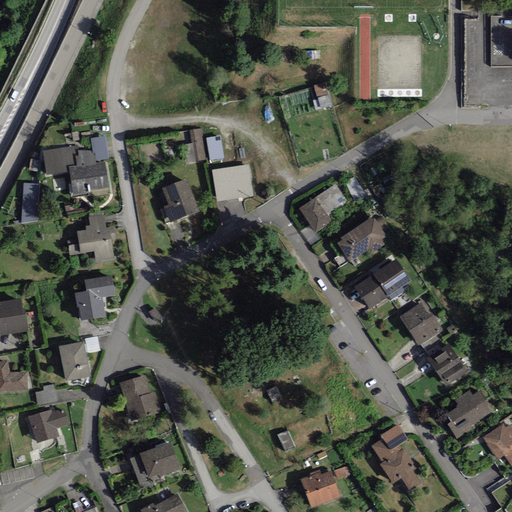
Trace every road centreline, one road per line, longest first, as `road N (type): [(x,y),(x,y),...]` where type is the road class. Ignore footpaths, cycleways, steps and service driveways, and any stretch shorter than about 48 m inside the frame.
road 1 (residential): [(273,207),(476,511)]
road 2 (residential): [(140,279),(112,85),(145,0)]
road 3 (residential): [(280,511),(199,382),(178,366),(115,346)]
road 4 (residential): [(0,185),(91,0)]
road 5 (residential): [(273,207),(406,126),(449,119)]
road 6 (secondary): [(66,0),(0,137)]
road 7 (residential): [(140,279),(273,207)]
road 8 (residential): [(86,462),(95,398),(115,346)]
